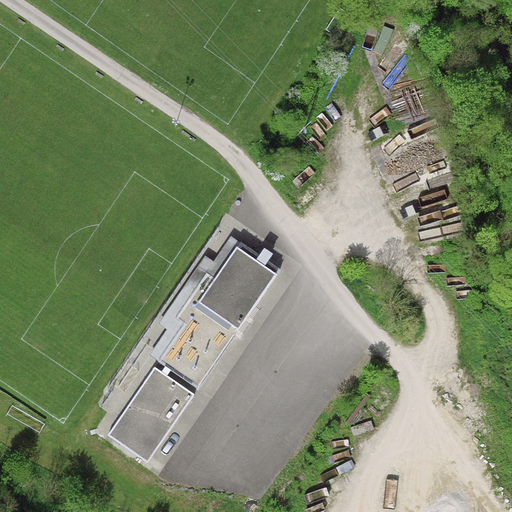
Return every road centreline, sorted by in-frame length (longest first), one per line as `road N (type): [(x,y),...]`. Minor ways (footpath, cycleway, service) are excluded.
road 1 (track): [(10,0),(240,171),(323,265)]
road 2 (track): [(223,511),(354,328),(323,265)]
road 3 (track): [(0,434),(142,511)]
